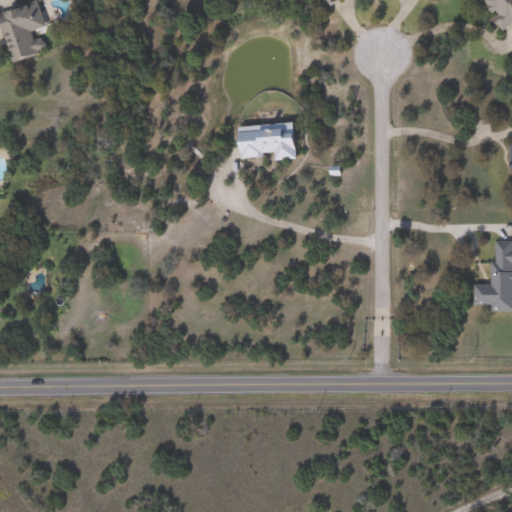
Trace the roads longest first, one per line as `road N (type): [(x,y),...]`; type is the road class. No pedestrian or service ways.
road 1 (tertiary): [(511,383),(0,387)]
road 2 (residential): [(376,386),(381,52)]
